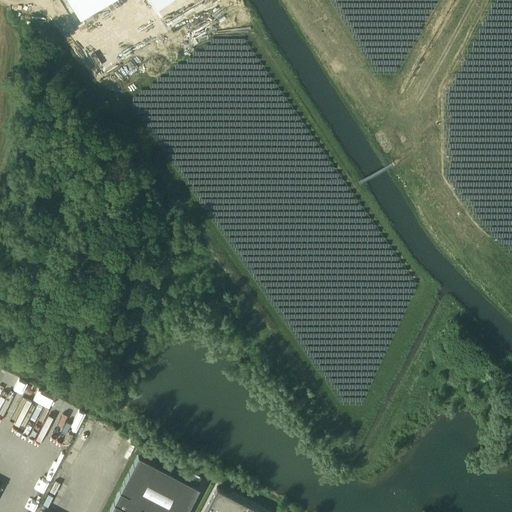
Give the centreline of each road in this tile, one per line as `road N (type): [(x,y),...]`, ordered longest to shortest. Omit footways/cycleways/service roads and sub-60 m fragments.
road 1 (track): [(474,0),(429,81),(410,136),(433,197),(511,289)]
road 2 (track): [(410,136),(376,112),(301,0)]
